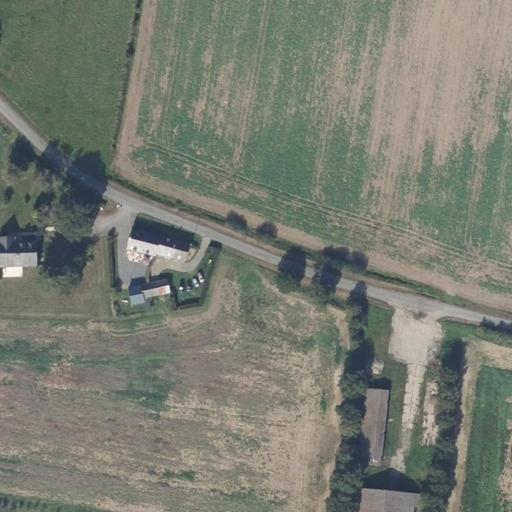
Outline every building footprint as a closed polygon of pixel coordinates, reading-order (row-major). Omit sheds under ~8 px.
[(157,254),(185,263),(189,246),(133,230),(128,250),(156,258),(157,254)] [(0,267),(37,267),(36,244),(16,244),(16,239),(0,239),(0,267)] [(141,287),(143,299),(159,296),(160,298),(162,299),(165,300),(167,298),(168,296),(168,294),(170,293),(168,282),(141,287)] [(141,287),(118,292),(122,315),(146,310),(143,299),(141,287)] [(387,392),(364,389),(356,464),(379,467),(387,392)] [(422,495),(355,490),(352,511),(412,511),(413,507),(421,508),(422,495)]
